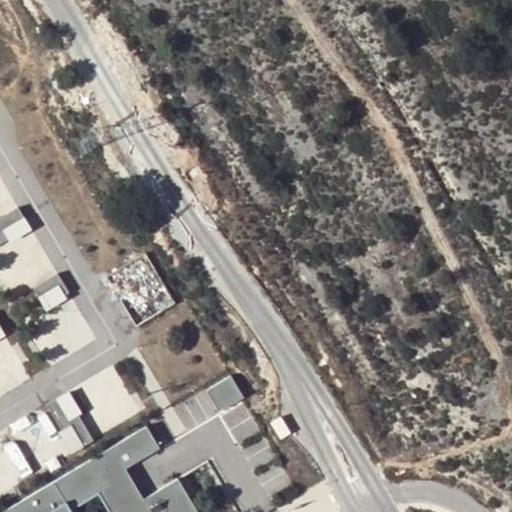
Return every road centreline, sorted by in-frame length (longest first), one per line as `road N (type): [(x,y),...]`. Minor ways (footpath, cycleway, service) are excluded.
road 1 (track): [(511,398),(385,128),(291,0)]
road 2 (unclassified): [(275,338),(166,182),(58,0)]
road 3 (unclassified): [(390,511),(275,338)]
road 4 (unclassified): [(275,338),(359,511)]
road 5 (track): [(367,473),(511,439)]
